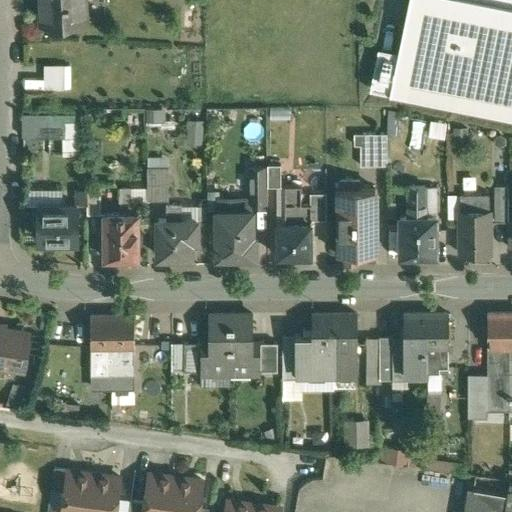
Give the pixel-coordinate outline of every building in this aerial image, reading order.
[(84,0),(40,0),(42,24),(86,21),(84,0)] [(511,0),(384,0),(366,89),(511,118),(511,0)] [(47,62),(47,87),(74,87),(74,62),(47,62)] [(50,136),(50,152),(82,152),(82,111),(24,111),(25,137),(50,136)] [(438,136),(440,122),(425,119),(423,134),(438,136)] [(388,132),(355,133),(355,144),(361,144),(361,165),(388,164),(388,132)] [(281,163),(268,163),(268,185),(281,185),(281,163)] [(265,165),(251,165),(252,203),(266,203),(265,165)] [(169,166),(148,166),(148,199),(169,199),(169,166)] [(88,171),(61,171),(61,189),(88,189),(88,184),(88,171)] [(101,184),(88,184),(88,189),(88,212),(101,212),(101,184)] [(302,184),(286,184),(285,222),(277,222),(278,255),(312,255),(312,219),(311,203),(310,203),(302,203),(302,184)] [(509,220),(509,184),(496,184),(496,220),(509,220)] [(426,185),(409,185),(409,215),(426,215),(426,185)] [(132,187),(120,187),(120,211),(132,211),(132,187)] [(376,187),(340,187),(340,189),(336,189),(336,204),(340,204),(340,251),(344,251),(344,257),(359,256),(359,251),(376,251),(376,187)] [(327,192),(311,192),(310,203),(311,203),(312,219),(327,219),(327,192)] [(490,193),(461,193),(461,209),(460,209),(461,253),(462,253),(462,251),(489,251),(489,253),(491,253),(490,209),(490,193)] [(78,203),(39,203),(39,238),(78,238),(78,203)] [(182,205),(167,205),(167,218),(159,219),(159,255),(192,255),(192,239),(198,239),(198,218),(182,218),(182,205)] [(253,210),(218,210),(218,227),(216,227),(216,237),(218,237),(218,255),(255,254),(255,235),(253,235),(253,210)] [(120,211),(106,211),(106,255),(138,255),(138,241),(143,241),(143,231),(138,231),(138,211),(134,211),(132,211),(120,211)] [(409,215),(401,215),(401,225),(401,247),(401,254),(420,253),(421,256),(434,256),(434,253),(437,253),(437,239),(438,238),(438,227),(437,227),(437,215),(426,215),(409,215)] [(401,225),(388,225),(388,247),(401,247),(401,225)] [(511,312),(489,312),(489,375),(489,408),(511,408),(511,312)] [(336,313),(314,313),(314,334),(315,334),(315,345),(336,345),(336,313)] [(358,313),(336,313),(336,345),(358,345),(358,313)] [(405,313),(405,337),(381,337),(382,366),(382,378),(428,378),(428,374),(428,372),(427,313),(405,313)] [(449,313),(427,313),(428,372),(441,373),(441,368),(450,367),(449,313)] [(113,314),(91,315),(91,346),(92,347),(92,385),(113,384),(113,314)] [(135,314),(113,314),(113,384),(134,384),(134,373),(135,373),(135,346),(135,314)] [(232,314),(209,314),(209,341),(203,341),(203,346),(202,346),(202,367),(231,367),(232,314)] [(254,314),(232,314),(231,367),(261,367),(261,346),(260,345),(260,341),(253,341),(254,314)] [(27,332),(0,327),(0,363),(23,366),(27,332)] [(296,334),(284,334),(284,378),(298,378),(298,376),(298,370),(296,370),(296,334)] [(336,345),(315,345),(315,334),(314,334),(296,334),(296,370),(298,370),(298,376),(336,375),(336,374),(336,345)] [(381,337),(367,337),(367,366),(382,366),(381,337)] [(203,341),(185,341),(185,369),(202,369),(202,367),(202,346),(203,346),(203,341)] [(278,341),(260,341),(260,345),(261,346),(261,367),(261,370),(278,369),(278,341)] [(358,345),(336,345),(336,374),(358,375),(358,345)] [(489,375),(469,375),(471,407),(489,408),(489,375)] [(442,393),(430,393),(429,416),(441,417),(442,393)] [(346,418),(346,446),(372,445),(372,418),(346,418)] [(89,511),(95,473),(68,469),(65,490),(60,493),(64,496),(62,509),(64,511),(89,511)] [(121,477),(95,473),(89,511),(116,511),(118,504),(122,501),(119,498),(121,477)] [(171,511),(177,476),(150,473),(146,501),(144,511),(171,511)] [(203,480),(177,476),(171,511),(198,511),(199,509),(203,480)] [(509,493),(474,487),(470,511),(511,511),(511,479),(509,493)] [(144,511),(146,501),(132,499),(130,511),(144,511)] [(253,511),(255,504),(228,500),(226,511),(253,511)]
